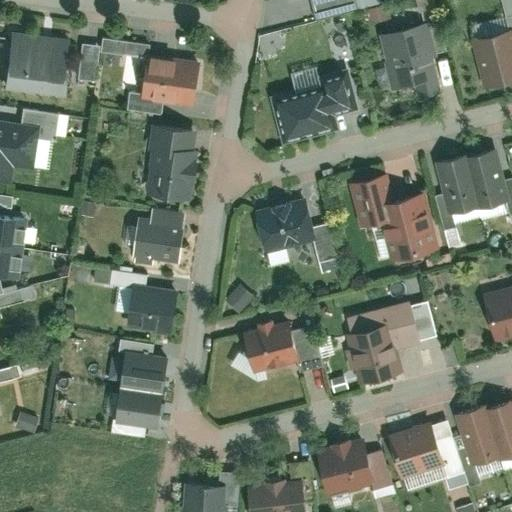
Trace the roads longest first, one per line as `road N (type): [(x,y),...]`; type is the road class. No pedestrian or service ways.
road 1 (residential): [(511,360),(181,446),(219,181)]
road 2 (residential): [(511,107),(219,181)]
road 3 (residential): [(219,181),(246,15)]
road 4 (residential): [(246,15),(80,0)]
